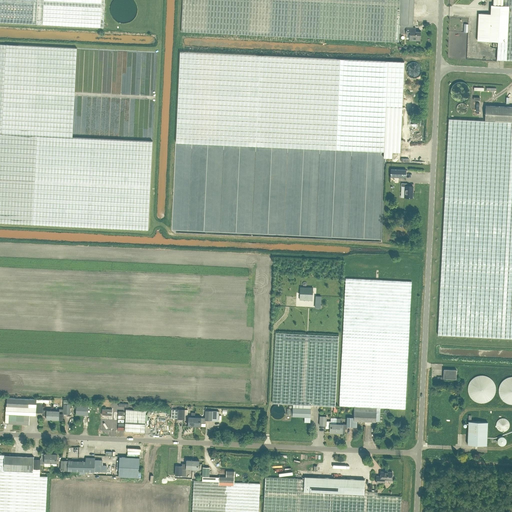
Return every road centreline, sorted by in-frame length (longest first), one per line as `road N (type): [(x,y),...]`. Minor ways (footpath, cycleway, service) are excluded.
road 1 (unclassified): [(419,452),(0,434)]
road 2 (tertiary): [(419,452),(437,68)]
